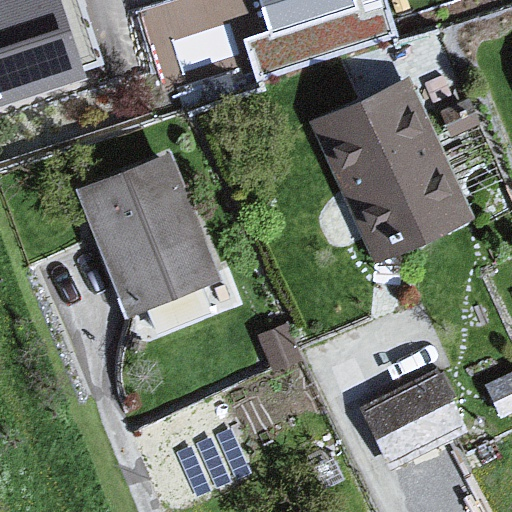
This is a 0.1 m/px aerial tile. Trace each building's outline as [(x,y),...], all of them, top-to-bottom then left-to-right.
[(59,0),(0,0),(0,101),(85,72),(59,0)] [(355,0),(258,0),(266,28),(356,5),(355,0)] [(413,74),(310,120),(373,260),(476,214),(413,74)] [(169,152),(71,191),(123,319),(221,280),(169,152)] [(430,374),(356,408),(383,467),(458,432),(430,374)]
